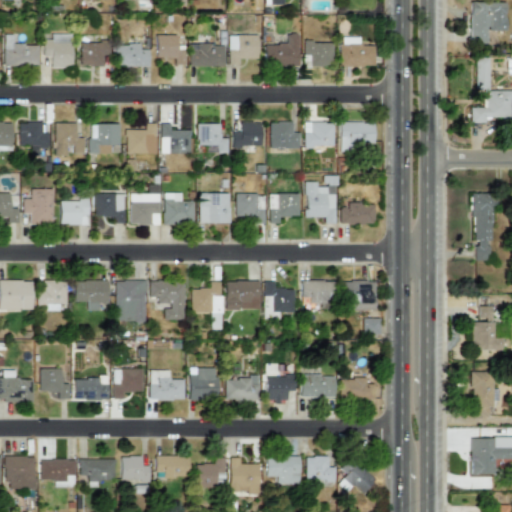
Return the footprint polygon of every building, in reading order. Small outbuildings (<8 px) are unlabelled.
[(469,1),(468,43),(485,44),(485,30),(504,31),(504,2),(469,1)] [(1,64),(35,65),(36,44),(10,43),(11,33),(1,33),(1,64)] [(48,67),(69,67),(69,33),(49,33),(49,39),(40,39),(40,56),(48,56),(48,67)] [(295,66),(296,33),(284,33),(284,43),(262,43),(262,65),(295,66)] [(174,34),(153,34),(153,58),(172,58),(172,64),(182,64),(182,44),(174,44),(174,34)] [(226,34),(225,64),(236,64),(236,58),(254,58),(255,34),(226,34)] [(337,65),(372,66),(372,45),(357,44),(357,36),(337,36),(337,65)] [(101,65),(101,57),(107,57),(107,42),(78,41),(77,64),(101,65)] [(330,41),(301,41),(301,66),(329,67),(330,41)] [(146,48),(137,48),(138,44),(113,43),(112,65),(146,66),(146,48)] [(187,66),(221,65),(221,43),(187,44),(187,66)] [(474,89),(487,89),(487,57),(473,57),(474,89)] [(510,118),(509,90),(483,90),(483,107),(468,107),(468,123),(483,123),(483,118),(510,118)] [(45,132),(39,132),(39,121),(16,121),(15,145),(31,145),(31,147),(45,147),(45,132)] [(371,143),(370,121),(336,121),(336,150),(350,150),(350,143),(371,143)] [(8,122),(0,122),(0,149),(8,149),(8,122)] [(73,122),(51,122),(52,155),(64,155),(64,153),(81,152),(81,137),(74,137),(73,122)] [(152,122),(141,122),(142,129),(122,130),(123,153),(153,152),(152,122)] [(229,131),(229,145),(258,146),(258,122),(237,122),(237,131),(229,131)] [(266,147),(296,148),(296,132),(289,132),(290,122),(267,122),(266,147)] [(331,146),(330,122),(300,122),(301,146),(331,146)] [(85,123),(86,152),(95,152),(95,145),(117,144),(116,123),(85,123)] [(157,152),(187,152),(187,129),(167,129),(167,123),(156,123),(157,152)] [(194,123),(194,144),(214,144),(214,152),(225,152),(224,137),(217,138),(217,123),(194,123)] [(314,185),(314,180),(300,181),(301,216),(321,216),(321,223),(332,222),(332,185),(314,185)] [(50,188),(27,188),(27,197),(19,197),(18,212),(26,213),(26,223),(49,223),(50,188)] [(15,207),(6,207),(7,192),(0,192),(0,219),(5,219),(5,222),(15,222),(15,207)] [(120,222),(120,193),(91,192),(90,216),(110,216),(110,222),(120,222)] [(190,201),(178,201),(178,192),(160,192),(160,223),(190,223),(190,201)] [(226,222),(225,192),(195,192),(196,222),(226,222)] [(296,215),(295,192),(265,193),(266,223),(276,222),(276,216),(296,215)] [(156,193),(126,193),(126,224),(156,224),(156,193)] [(262,193),(232,193),(232,219),(261,220),(262,193)] [(471,260),(487,260),(487,241),(490,241),(489,193),(470,193),(471,260)] [(84,199),(56,200),(57,224),(85,224),(84,199)] [(371,202),(345,202),(345,206),(337,206),(336,223),(371,223),(371,202)] [(0,309),(28,310),(29,280),(0,279),(0,309)] [(104,279),(70,280),(70,301),(104,301),(104,279)] [(112,279),(111,321),(141,321),(142,280),(112,279)] [(63,280),(41,280),(40,291),(33,290),(33,305),(41,305),(41,310),(57,310),(57,303),(63,303),(63,280)] [(180,319),(180,280),(145,280),(145,296),(154,296),(154,304),(160,304),(160,319),(180,319)] [(187,312),(218,313),(219,280),(207,280),(207,288),(188,288),(187,312)] [(222,309),(257,308),(256,280),(221,281),(222,309)] [(276,311),(290,311),(290,288),(272,288),(271,280),(260,281),(260,319),(276,318),(276,311)] [(329,280),(297,280),(298,306),(330,305),(329,280)] [(372,309),(371,280),(340,280),(340,310),(372,309)] [(376,334),(376,318),(360,317),(360,333),(376,334)] [(499,337),(491,337),(491,322),(470,322),(468,349),(498,350),(499,337)] [(58,368),(36,367),(36,391),(51,391),(51,398),(66,398),(66,383),(58,383),(58,368)] [(139,368),(109,367),(109,398),(120,398),(120,391),(139,391),(139,368)] [(214,367),(193,367),(193,373),(185,373),(185,398),(213,399),(214,367)] [(180,378),(167,378),(167,369),(145,370),(146,399),(181,399),(180,378)] [(489,417),(490,372),(468,371),(468,416),(489,417)] [(263,375),(263,400),(284,399),(283,390),(291,390),(291,374),(263,375)] [(331,397),(331,375),(297,374),(297,396),(331,397)] [(104,377),(71,376),(71,399),(104,399),(104,377)] [(221,400),(256,400),(256,377),(221,377),(221,400)] [(335,397),(371,398),(371,383),(363,383),(363,378),(335,377),(335,397)] [(30,378),(0,378),(0,401),(29,401),(30,378)] [(511,437),(468,437),(468,473),(492,473),(492,459),(503,459),(503,460),(511,460),(511,437)] [(2,488),(31,488),(31,455),(1,455),(2,488)] [(117,455),(117,481),(146,481),(146,464),(138,464),(138,455),(117,455)] [(152,477),(186,476),(185,455),(151,455),(152,477)] [(273,484),(296,483),(296,455),(262,456),(262,476),(273,476),(273,484)] [(301,456),(302,481),(331,479),(331,466),(325,466),(325,455),(301,456)] [(334,483),(342,489),(348,483),(359,493),(372,479),(346,455),(335,467),(342,474),(334,483)] [(226,456),(225,492),(255,492),(256,463),(236,463),(236,457),(226,456)] [(192,463),(193,487),(222,486),(221,457),(210,457),(210,463),(192,463)] [(37,480),(57,480),(58,486),(72,486),(71,458),(37,459),(37,480)] [(75,459),(75,474),(84,474),(84,486),(94,486),(94,480),(111,479),(111,458),(75,459)]
